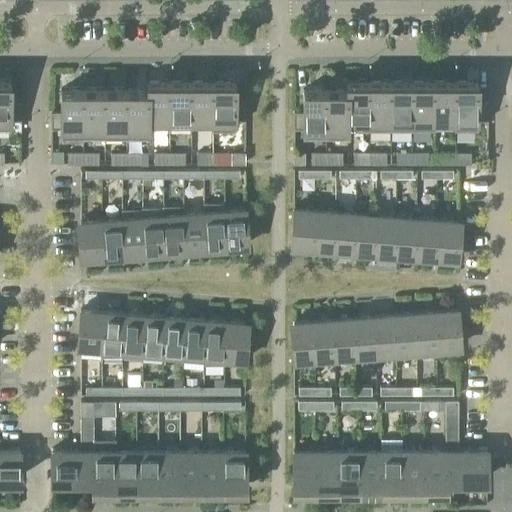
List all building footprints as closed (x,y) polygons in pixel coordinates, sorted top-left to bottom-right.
[(10,81),(0,80),(0,128),(10,128),(10,119),(20,119),(20,102),(10,102),(10,81)] [(146,89),(126,89),(126,137),(147,137),(147,81),(146,81),(146,89)] [(169,81),(147,81),(147,137),(149,137),(149,121),(169,121),(169,81)] [(190,81),(169,81),(169,121),(190,121),(190,81)] [(213,81),(190,81),(190,121),(211,121),(211,129),(212,129),(213,81)] [(235,81),(213,81),(212,129),(235,129),(235,119),(245,119),(245,102),(235,102),(235,81)] [(325,137),(347,137),(347,81),(345,81),(345,89),(325,89),(325,137)] [(347,81),(347,137),(348,137),(348,129),(368,129),(368,81),(347,81)] [(390,81),(368,81),(368,129),(390,129),(390,81)] [(411,81),(390,81),(390,129),(411,129),(411,81)] [(433,81),(411,81),(411,129),(433,129),(433,81)] [(455,81),(433,81),(433,129),(435,129),(435,121),(453,121),(453,129),(455,129),(455,81)] [(477,81),(455,81),(455,129),(477,129),(477,120),(487,120),(487,102),(477,102),(477,81)] [(83,137),(82,89),(60,89),(60,110),(50,110),(50,127),(60,127),(60,137),(83,137)] [(104,89),(82,89),(83,137),(104,137),(104,89)] [(126,89),(104,89),(104,137),(126,137),(126,89)] [(302,137),(325,137),(325,89),(302,89),(302,110),(293,110),(293,127),(302,127),(302,137)] [(231,151),(231,163),(245,163),(245,151),(231,151)] [(293,163),(304,163),(304,151),(293,151),(293,163)] [(83,163),(83,152),(67,152),(67,163),(83,163)] [(98,152),(83,152),(83,163),(98,163),(98,152)] [(110,162),(126,163),(126,152),(110,152),(110,162)] [(126,152),(126,163),(141,163),(141,152),(126,152)] [(169,163),(169,152),(153,152),(154,163),(169,163)] [(184,152),(169,152),(169,163),(184,162),(184,152)] [(197,162),(212,163),(212,152),(197,152),(197,162)] [(212,152),(212,163),(228,163),(228,152),(212,152)] [(311,162),(326,162),(326,152),(311,152),(311,162)] [(326,152),(326,162),(342,163),(342,152),(326,152)] [(354,162),(370,163),(370,152),(354,152),(354,162)] [(370,152),(370,163),(386,163),(386,152),(370,152)] [(396,162),(411,162),(411,152),(396,152),(396,162)] [(411,152),(411,162),(427,163),(427,152),(411,152)] [(439,163),(455,163),(455,152),(439,152),(439,163)] [(455,152),(455,163),(470,163),(470,152),(455,152)] [(85,177),(101,177),(101,169),(85,169),(85,177)] [(101,169),(101,177),(117,177),(117,169),(101,169)] [(183,177),(183,169),(167,169),(167,177),(183,177)] [(199,169),(183,169),(183,177),(199,177),(199,169)] [(207,177),(223,177),(223,169),(207,169),(207,177)] [(223,169),(223,177),(239,177),(239,169),(223,169)] [(314,177),(314,169),(298,169),(298,177),(314,177)] [(330,169),(314,169),(314,177),(330,177),(330,169)] [(339,177),(355,177),(355,169),(339,169),(339,177)] [(355,169),(355,177),(371,177),(371,169),(355,169)] [(379,177),(396,177),(396,169),(379,169),(379,177)] [(396,169),(396,177),(412,177),(412,169),(396,169)] [(420,177),(436,177),(436,169),(420,169),(420,177)] [(203,202),(203,209),(203,249),(204,249),(204,247),(224,247),(223,208),(223,202),(203,202)] [(162,206),(162,252),(163,252),(163,250),(183,250),(183,211),(183,205),(162,205),(162,206)] [(141,208),(121,208),(122,255),(123,255),(123,253),(142,253),(142,206),(141,206),(141,208)] [(162,206),(142,206),(142,253),(143,253),(143,252),(162,252),(162,206)] [(104,217),(101,217),(101,257),(102,257),(102,255),(122,255),(121,208),(121,216),(120,216),(120,218),(104,218),(104,217)] [(227,208),(223,208),(224,247),(225,247),(225,245),(245,245),(245,208),(243,208),(227,208)] [(293,245),(313,245),(313,208),(311,208),(295,208),(293,208),(293,245)] [(313,247),(333,247),(333,209),(331,209),(331,210),(315,210),(315,208),(313,208),(313,245),(313,247)] [(186,211),(183,211),(183,250),(184,250),(184,249),(203,249),(203,209),(202,209),(202,211),(186,211)] [(333,249),(354,249),(354,211),(352,211),(336,211),(336,209),(333,209),(333,247),(333,249)] [(354,250),(374,250),(374,213),(372,213),(356,213),(356,211),(354,211),(354,249),(354,250)] [(374,252),(394,252),(394,214),(392,214),(392,215),(376,215),(376,213),(374,213),(374,250),(374,252)] [(394,253),(415,253),(415,216),(413,216),(397,216),(397,214),(394,214),(394,252),(394,253)] [(415,255),(435,255),(435,217),(433,217),(433,218),(417,218),(417,216),(415,216),(415,253),(415,255)] [(101,257),(101,217),(100,217),(100,219),(84,219),(80,219),(80,257),(101,257)] [(435,217),(435,255),(435,257),(458,257),(458,219),(454,219),(438,219),(438,217),(435,217)] [(100,356),(101,356),(101,309),(80,309),(80,346),(84,346),(100,346),(100,348),(100,356)] [(101,356),(122,356),(122,310),(102,310),(102,309),(101,309),(101,356)] [(435,309),(435,310),(435,348),(438,348),(438,346),(454,346),(458,346),(458,309),(435,309)] [(141,351),(142,351),(142,312),(123,312),(123,310),(122,310),(122,356),(122,350),(125,350),(125,349),(141,349),(141,351)] [(415,310),(415,312),(415,349),(417,350),(417,348),(433,348),(435,348),(435,310),(415,310)] [(161,353),(162,353),(162,313),(143,313),(143,312),(142,312),(142,351),(145,351),(161,351),(161,353)] [(394,312),(394,314),(394,351),(397,351),(397,349),(413,349),(415,349),(415,312),(394,312)] [(181,354),(183,354),(183,315),(163,315),(163,313),(162,313),(162,353),(165,353),(165,352),(181,352),(181,354)] [(374,314),(374,315),(374,353),(376,353),(376,351),(392,351),(394,351),(394,314),(374,314)] [(202,364),(203,364),(203,317),(184,317),(184,315),(183,315),(183,354),(186,354),(202,354),(202,356),(202,364)] [(354,315),(354,317),(354,354),(356,354),(356,352),(372,352),(372,353),(374,353),(374,315),(354,315)] [(203,317),(203,364),(224,364),(224,318),(204,318),(204,317),(203,317)] [(333,317),(333,318),(333,356),(336,356),(336,354),(352,354),(354,354),(354,317),(333,317)] [(225,318),(224,318),(224,364),(224,357),(243,357),(243,358),(245,357),(245,320),(225,320),(225,318)] [(313,318),(313,320),(313,358),(315,358),(315,356),(331,356),(333,356),(333,318),(313,318)] [(313,358),(313,320),(293,320),(293,358),(295,358),(295,357),(311,357),(311,358),(313,358)] [(101,394),(101,386),(85,386),(85,394),(101,394)] [(117,386),(101,386),(101,394),(117,394),(117,386)] [(126,394),(142,394),(142,386),(126,386),(126,394)] [(142,386),(142,394),(158,394),(158,386),(142,386)] [(167,394),(183,394),(183,386),(167,386),(167,394)] [(183,386),(183,394),(199,394),(199,386),(183,386)] [(207,394),(223,394),(223,386),(207,386),(207,394)] [(223,386),(223,394),(239,394),(240,386),(223,386)] [(314,394),(314,386),(298,386),(298,394),(314,394)] [(330,386),(314,386),(314,394),(330,394),(330,386)] [(355,394),(355,386),(339,386),(339,394),(355,394)] [(371,386),(355,386),(355,394),(371,394),(371,386)] [(396,394),(396,386),(379,386),(379,394),(396,394)] [(412,386),(396,386),(396,394),(412,394),(412,386)] [(436,394),(436,386),(420,386),(420,394),(436,394)] [(452,386),(436,386),(436,394),(452,394),(452,386)] [(118,409),(136,409),(136,400),(118,400),(118,409)] [(136,400),(136,409),(154,409),(153,400),(136,400)] [(179,409),(179,400),(161,400),(161,409),(179,409)] [(197,400),(179,400),(179,409),(197,409),(197,400)] [(204,409),(222,409),(222,400),(205,400),(204,409)] [(222,400),(222,409),(240,409),(240,400),(222,400)] [(297,409),(315,409),(315,400),(297,400),(297,409)] [(315,400),(315,409),(333,409),(333,400),(315,400)] [(358,409),(358,400),(341,400),(341,409),(358,409)] [(376,400),(358,400),(358,409),(376,409),(376,400)] [(384,409),(402,409),(402,400),(384,400),(384,409)] [(402,409),(423,409),(423,400),(402,400),(402,409)] [(423,400),(423,409),(444,409),(444,414),(458,414),(458,403),(445,403),(445,400),(423,400)] [(79,419),(93,419),(93,403),(79,403),(79,419)] [(444,414),(444,448),(444,489),(446,489),(446,477),(486,477),(486,448),(458,448),(458,414),(444,414)] [(93,488),(93,448),(93,419),(79,419),(79,448),(51,448),(51,477),(92,477),(92,488),(93,488)] [(0,477),(19,477),(19,448),(0,448),(0,477)] [(93,488),(114,488),(114,448),(93,448),(93,488)] [(114,488),(136,488),(136,448),(114,448),(114,488)] [(136,488),(157,488),(157,448),(136,448),(136,488)] [(157,488),(179,488),(179,448),(157,448),(157,488)] [(179,488),(201,488),(201,448),(179,448),(179,488)] [(201,488),(222,488),(222,448),(201,448),(201,488)] [(222,448),(222,488),(242,488),(242,484),(245,484),(245,448),(222,448)] [(295,489),(315,489),(315,448),(293,448),(293,484),(295,484),(295,489)] [(315,489),(336,489),(336,448),(315,448),(315,489)] [(336,489),(358,489),(358,448),(336,448),(336,489)] [(358,489),(380,489),(380,448),(358,448),(358,489)] [(380,489),(401,489),(401,448),(380,448),(380,489)] [(401,489),(423,489),(423,448),(401,448),(401,489)] [(423,489),(444,489),(444,448),(423,448),(423,489)]
